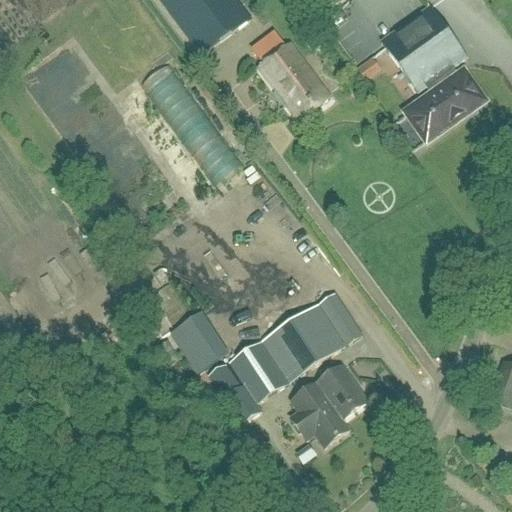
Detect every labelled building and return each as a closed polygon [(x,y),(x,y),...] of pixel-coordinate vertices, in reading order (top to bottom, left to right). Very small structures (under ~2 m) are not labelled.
[(155,0),(201,61),(251,24),(233,0),(155,0)] [(432,95),(401,117),(427,152),(484,109),(455,70),(467,62),(430,11),(381,47),(418,97),(428,90),(432,95)] [(299,127),(331,104),(290,50),(259,74),(299,127)] [(171,69),(143,90),(217,189),(245,168),(171,69)] [(261,192),(231,208),(255,255),(292,235),(282,216),(275,220),(261,192)] [(160,289),(164,286),(167,284),(162,276),(158,278),(155,280),(160,289)] [(151,296),(174,332),(192,321),(169,285),(151,296)] [(336,300),(208,382),(241,431),(262,417),(257,410),(362,341),(336,300)] [(202,320),(172,340),(198,380),(228,361),(202,320)] [(511,415),(511,371),(503,368),(490,408),(511,415)] [(340,426),(348,437),(350,436),(343,426),(369,408),(343,372),(316,392),(322,400),(340,426)] [(326,453),(348,437),(340,426),(322,400),(316,392),(292,409),(299,418),(292,423),(308,446),(316,440),(326,453)]
